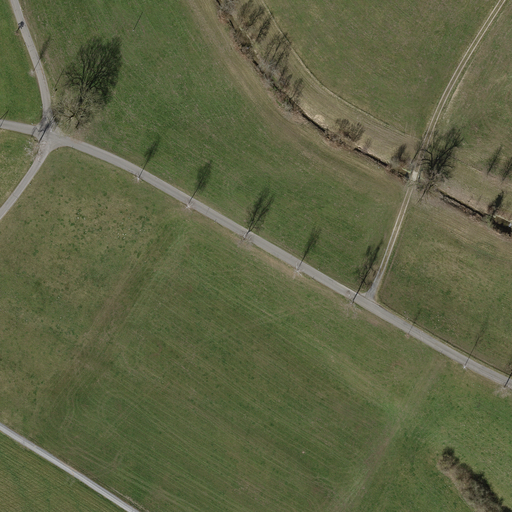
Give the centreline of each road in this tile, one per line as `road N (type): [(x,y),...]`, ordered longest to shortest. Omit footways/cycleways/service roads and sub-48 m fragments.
road 1 (unclassified): [(511,385),(449,358),(150,178),(49,133)]
road 2 (track): [(360,304),(440,107),(500,0)]
road 3 (track): [(134,511),(0,427)]
road 4 (residential): [(49,133),(37,60),(12,0)]
